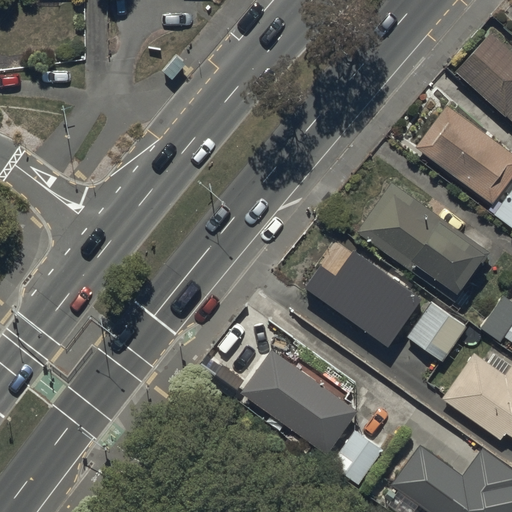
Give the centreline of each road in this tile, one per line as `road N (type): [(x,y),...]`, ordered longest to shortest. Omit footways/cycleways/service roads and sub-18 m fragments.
road 1 (primary): [(419,0),(122,355),(4,511)]
road 2 (primary): [(123,226),(313,0)]
road 3 (primary): [(0,383),(123,226)]
road 4 (residential): [(123,226),(77,212),(0,154)]
